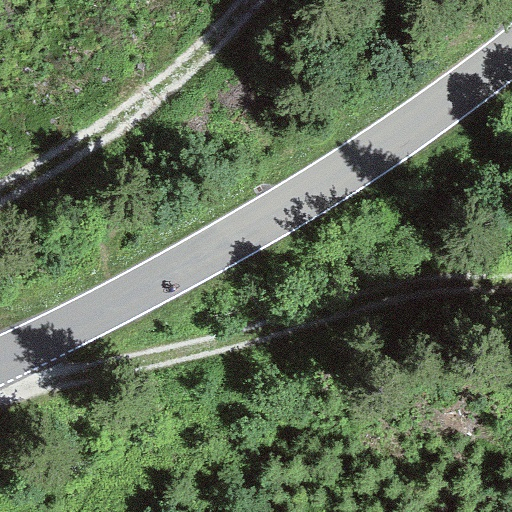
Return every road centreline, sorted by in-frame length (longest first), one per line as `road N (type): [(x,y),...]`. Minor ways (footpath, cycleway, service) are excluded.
road 1 (tertiary): [(511,53),(234,237),(0,359)]
road 2 (track): [(0,393),(35,396),(437,288),(511,292)]
road 3 (track): [(0,182),(143,102),(242,0)]
